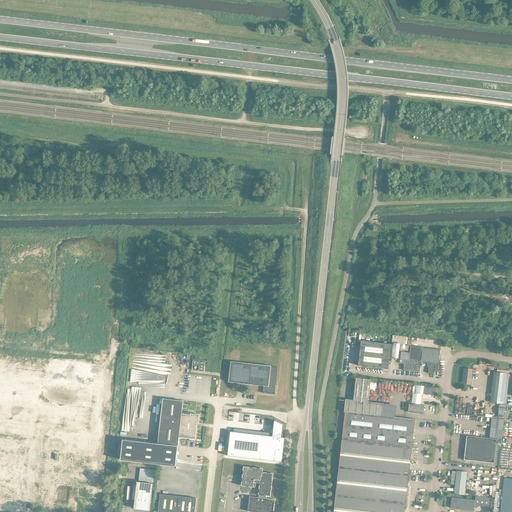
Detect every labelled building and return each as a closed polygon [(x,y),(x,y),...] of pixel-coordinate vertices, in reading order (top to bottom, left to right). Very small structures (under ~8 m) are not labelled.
[(0,249),(0,502),(80,511),(93,511),(122,264),(0,249)] [(397,357),(398,347),(361,343),(358,367),(388,371),(390,357),(397,357)] [(399,346),(399,351),(404,352),(410,353),(409,362),(404,362),(403,372),(408,372),(419,374),(421,364),(427,365),(427,368),(428,369),(429,369),(428,375),(433,376),(435,366),(438,366),(440,352),(422,350),(422,349),(410,348),(405,347),(399,346)] [(192,367),(199,368),(198,373),(203,373),(205,363),(192,361),(192,367)] [(228,383),(263,387),(262,394),(274,396),(277,369),(270,369),(271,368),(230,363),(228,383)] [(464,370),(462,385),(470,386),(472,371),(464,370)] [(502,405),(505,406),(509,376),(506,375),(494,374),(490,404),(502,405)] [(423,395),(435,396),(436,389),(424,388),(423,395)] [(413,395),(412,404),(419,405),(420,396),(413,395)] [(122,441),(120,462),(175,468),(177,448),(178,439),(195,441),(197,425),(197,424),(197,417),(190,416),(181,415),(183,403),(162,400),(157,445),(122,441)] [(489,439),(501,441),(504,421),(491,419),(489,439)] [(230,433),(227,458),(282,464),(284,439),(282,439),(283,426),(276,423),(274,422),(273,430),(272,438),(233,433),(230,433)] [(462,461),(493,465),(496,441),(466,438),(465,449),(463,451),(462,461)] [(411,450),(341,443),(333,511),(404,511),(406,505),(409,477),(411,450)] [(243,468),(241,487),(249,488),(249,484),(259,486),(258,496),(264,497),(264,500),(249,498),(247,511),(273,511),(275,501),(265,500),(266,497),(270,497),(272,475),(261,474),(262,471),(243,468)] [(454,495),(464,496),(467,474),(456,472),(456,473),(452,473),(450,486),(455,486),(454,495)] [(511,511),(511,480),(504,480),(499,511),(511,511)] [(133,510),(147,511),(149,511),(153,485),(137,483),(133,510)] [(194,511),(196,500),(160,496),(157,511),(194,511)] [(451,499),(450,510),(470,511),(473,511),(474,509),(476,509),(479,507),(488,508),(489,500),(475,498),(475,502),(451,499)]
